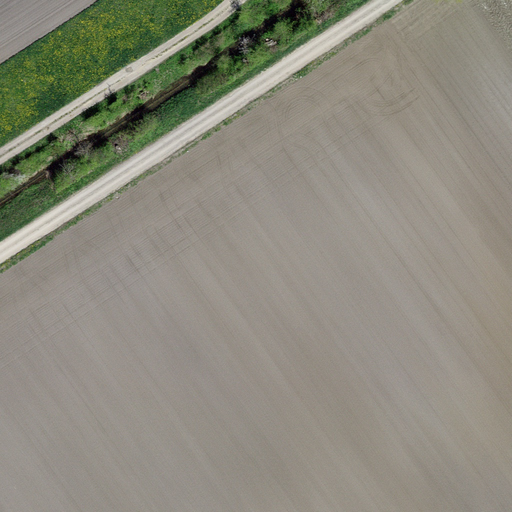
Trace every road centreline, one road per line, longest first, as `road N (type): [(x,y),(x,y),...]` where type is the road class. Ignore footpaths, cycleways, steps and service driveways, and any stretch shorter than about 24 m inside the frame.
road 1 (track): [(0,241),(373,0)]
road 2 (track): [(233,0),(0,145)]
